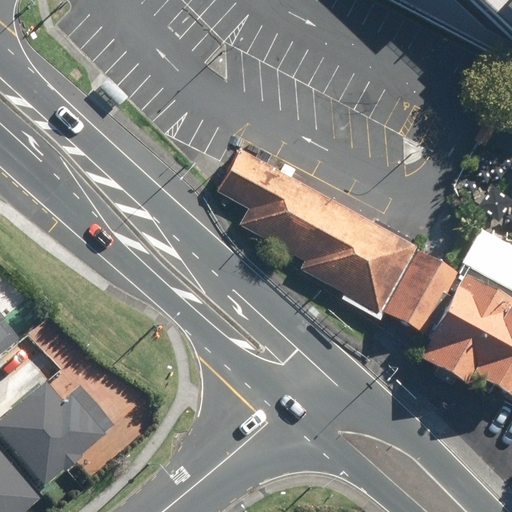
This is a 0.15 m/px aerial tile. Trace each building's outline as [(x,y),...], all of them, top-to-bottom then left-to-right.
[(511,0),(482,0),(511,27),(511,0)] [(107,78),(100,86),(119,105),(127,97),(107,78)] [(415,252),(242,156),(217,201),(243,215),(232,234),(380,316),(415,252)] [(511,250),(484,233),(422,344),(511,393),(511,250)] [(419,245),(415,252),(380,316),(423,335),(464,267),(419,245)] [(0,346),(10,337),(0,325),(0,346)] [(27,403),(0,421),(0,434),(41,484),(105,432),(73,392),(57,405),(40,386),(24,398),(27,403)] [(0,461),(0,511),(14,511),(31,497),(0,461)]
